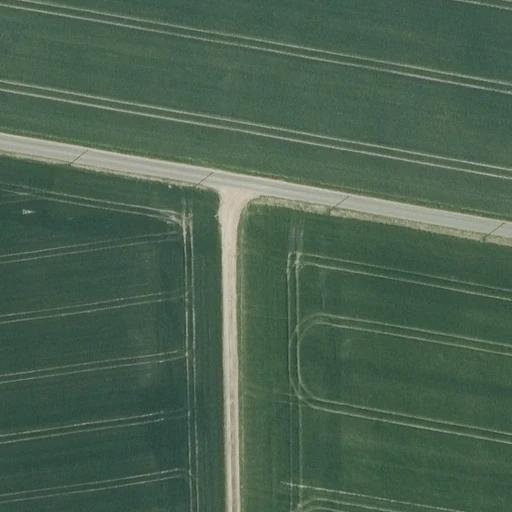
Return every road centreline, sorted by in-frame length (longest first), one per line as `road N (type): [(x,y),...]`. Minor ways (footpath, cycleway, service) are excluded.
road 1 (unclassified): [(0,144),(511,233)]
road 2 (track): [(229,185),(230,511)]
